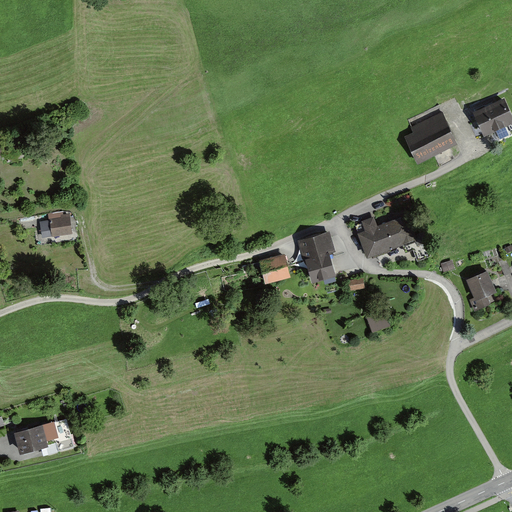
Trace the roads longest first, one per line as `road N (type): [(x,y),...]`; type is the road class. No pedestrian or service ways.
road 1 (residential): [(339,217),(120,302),(48,297),(0,313)]
road 2 (residential): [(454,348),(460,313),(449,286),(429,275),(357,266),(339,217)]
road 3 (residential): [(478,153),(339,217)]
road 4 (residential): [(505,482),(451,373),(454,348)]
